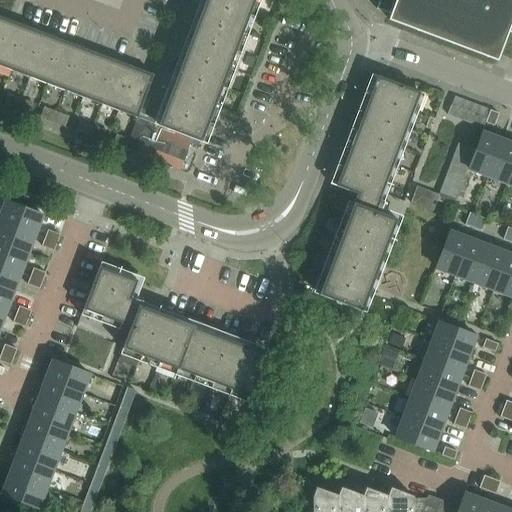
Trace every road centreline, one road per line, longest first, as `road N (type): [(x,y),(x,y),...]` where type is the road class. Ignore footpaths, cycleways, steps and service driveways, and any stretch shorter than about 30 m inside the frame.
road 1 (residential): [(0,389),(14,394),(91,184)]
road 2 (unclassified): [(271,228),(294,205),(353,45)]
road 3 (unclassified): [(271,228),(227,233),(91,184)]
road 4 (residential): [(510,97),(353,45)]
road 5 (residential): [(511,468),(474,453),(511,355)]
